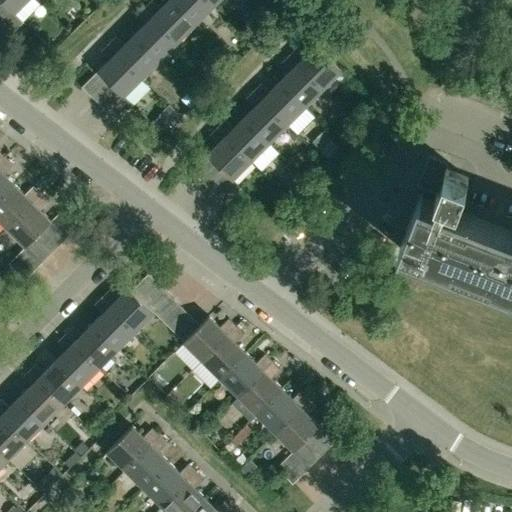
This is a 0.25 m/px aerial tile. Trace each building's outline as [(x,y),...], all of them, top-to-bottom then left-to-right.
[(15,12),(26,0),(3,0),(7,3),(15,12)] [(174,0),(167,0),(161,7),(153,0),(151,0),(145,6),(178,40),(196,22),(174,0)] [(174,0),(196,22),(214,4),(209,0),(174,0)] [(0,27),(15,12),(7,3),(0,10),(0,27)] [(145,22),(135,32),(161,58),(178,40),(145,6),(138,14),(145,22)] [(0,30),(7,38),(24,21),(15,12),(0,27),(0,30)] [(135,32),(125,43),(116,35),(109,42),(143,76),(161,58),(135,32)] [(108,60),(99,69),(108,78),(116,86),(124,95),(143,76),(109,42),(101,52),(108,60)] [(342,68),(316,44),(306,53),(297,45),(289,54),(323,88),(342,68)] [(290,69),(280,80),(305,105),(323,88),(289,54),(281,61),(290,69)] [(441,86),(451,90),(458,70),(449,66),(441,86)] [(95,73),(82,86),(91,94),(108,78),(99,69),(95,73)] [(468,73),(458,70),(451,90),(460,94),(468,73)] [(478,77),(468,73),(460,94),(470,97),(478,77)] [(470,97),(480,101),(488,81),(478,77),(470,97)] [(91,94),(100,103),(116,86),(108,78),(91,94)] [(280,80),(269,90),(261,82),(254,90),(287,123),(305,105),(280,80)] [(497,85),(488,81),(480,101),(490,105),(497,85)] [(507,88),(497,85),(490,105),(499,108),(507,88)] [(125,95),(124,95),(116,86),(100,103),(108,111),(125,95)] [(499,108),(509,112),(511,104),(511,90),(507,88),(499,108)] [(254,105),(244,116),(270,141),(287,123),(254,90),(246,98),(254,105)] [(117,120),(131,105),(133,104),(125,95),(108,111),(117,120)] [(159,113),(173,126),(182,116),(169,103),(159,113)] [(244,116),(233,127),(225,119),(218,126),(252,159),(270,141),(244,116)] [(218,142),(208,152),(216,161),(225,170),(233,178),(252,159),(218,126),(210,134),(218,142)] [(191,169),(200,178),(216,161),(208,152),(191,169)] [(278,159),(272,152),(245,180),(252,186),(278,159)] [(0,161),(0,197),(15,183),(4,173),(13,164),(5,157),(0,161)] [(420,194),(400,246),(511,289),(511,229),(456,208),(468,177),(453,171),(456,166),(437,158),(433,168),(444,172),(433,199),(420,194)] [(200,178),(208,186),(225,170),(216,161),(200,178)] [(276,181),(289,186),(294,172),(281,168),(276,181)] [(233,178),(225,170),(208,186),(217,195),(233,178)] [(225,203),(241,187),(233,178),(217,195),(225,203)] [(0,197),(0,219),(7,227),(41,192),(33,185),(25,193),(15,183),(0,197)] [(51,220),(40,208),(49,200),(41,192),(7,227),(26,245),(34,237),(43,228),(51,220)] [(60,211),(51,220),(67,236),(76,227),(60,211)] [(59,244),(67,236),(51,220),(43,228),(59,244)] [(50,253),(59,244),(43,228),(34,237),(50,253)] [(42,261),(50,253),(34,237),(26,245),(42,261)] [(34,270),(42,261),(26,245),(18,254),(34,270)] [(9,263),(25,279),(34,270),(18,254),(9,263)] [(149,273),(132,289),(141,298),(157,282),(149,273)] [(166,290),(157,282),(141,298),(150,306),(166,290)] [(129,286),(118,297),(110,288),(102,296),(136,330),(154,311),(150,306),(141,298),(132,289),(129,286)] [(150,306),(154,311),(158,315),(174,298),(166,290),(150,306)] [(103,312),(92,323),(118,348),(136,330),(102,296),(94,304),(103,312)] [(158,315),(167,323),(183,307),(174,298),(158,315)] [(167,323),(175,332),(191,315),(183,307),(167,323)] [(175,332),(184,340),(200,324),(191,315),(175,332)] [(209,315),(200,324),(184,340),(202,359),(236,325),(229,317),(220,325),(209,315)] [(92,323),(83,332),(74,324),(66,332),(100,366),(118,348),(92,323)] [(202,359),(221,377),(246,351),(235,341),(244,332),(236,325),(202,359)] [(67,348),(56,359),(82,384),(100,366),(66,332),(58,340),(67,348)] [(221,377),(239,395),(273,361),(265,353),(256,361),(246,351),(221,377)] [(56,359),(46,369),(37,361),(30,369),(63,403),(82,384),(56,359)] [(282,387),(272,377),(281,368),(273,361),(239,395),(239,396),(224,411),(234,422),(243,413),(250,421),(258,414),(257,413),(282,387)] [(31,385),(20,395),(45,421),(63,403),(30,369),(22,377),(31,385)] [(293,397),(282,387),(257,413),(258,414),(275,431),(309,397),(301,389),(293,397)] [(20,395),(9,406),(1,398),(0,398),(0,411),(27,439),(45,421),(20,395)] [(319,424),(308,413),(317,405),(309,397),(275,431),(294,449),(302,441),(311,432),(319,424)] [(0,448),(9,457),(27,439),(0,411),(0,448)] [(328,415),(319,424),(335,440),(344,432),(328,415)] [(327,449),(335,440),(319,424),(311,432),(327,449)] [(144,435),(133,425),(107,449),(126,469),(160,434),(152,427),(144,435)] [(318,457),(327,449),(311,432),(302,441),(318,457)] [(126,469),(144,487),(169,461),(159,451),(168,442),(160,434),(126,469)] [(75,448),(81,454),(89,447),(83,441),(75,448)] [(310,466),(318,457),(302,441),(294,449),(310,466)] [(0,448),(0,466),(9,457),(0,448)] [(301,474),(310,466),(294,449),(285,458),(301,474)] [(277,467),(293,483),(301,474),(285,458),(277,467)] [(144,487),(162,505),(196,470),(188,463),(180,471),(169,461),(144,487)] [(162,505),(169,511),(190,511),(206,497),(196,487),(204,478),(196,470),(162,505)] [(190,511),(226,511),(232,506),(225,499),(216,507),(206,497),(190,511)]
